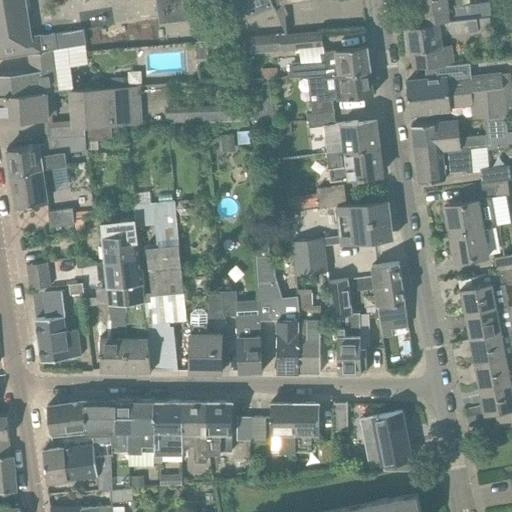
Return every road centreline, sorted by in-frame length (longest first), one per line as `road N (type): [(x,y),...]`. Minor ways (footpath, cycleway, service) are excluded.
road 1 (residential): [(20,385),(443,390)]
road 2 (residential): [(443,390),(385,0)]
road 3 (residential): [(20,385),(37,511)]
road 4 (residential): [(0,263),(20,385)]
road 5 (residential): [(463,511),(443,390)]
